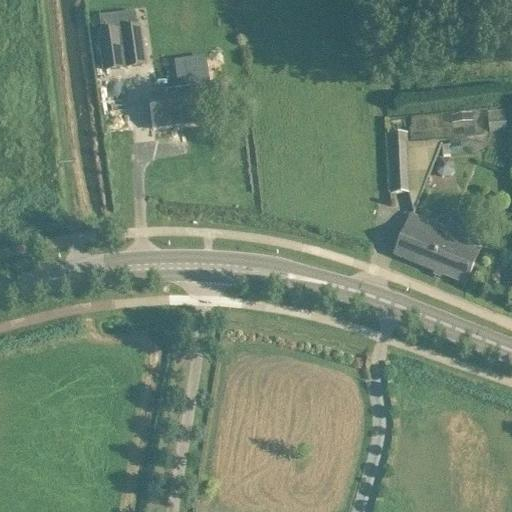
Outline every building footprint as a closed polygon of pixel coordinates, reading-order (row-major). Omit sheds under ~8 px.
[(105,71),(145,66),(140,28),(100,33),(105,71)] [(180,93),(149,97),(153,130),(172,128),(172,125),(201,121),(196,85),(208,83),(205,62),(186,65),(189,82),(179,83),(180,93)] [(452,124),(472,122),(471,114),(451,116),(452,124)] [(417,145),(407,145),(407,134),(392,135),(392,145),(392,155),(392,194),(409,194),(414,216),(437,158),(442,146),(438,144),(436,147),(427,148),(427,144),(417,145)] [(455,173),(454,163),(449,159),(442,160),(437,164),(437,174),(444,178),(450,177),(455,173)] [(466,224),(460,237),(411,217),(402,237),(395,256),(465,284),(473,266),(481,246),(480,245),(485,232),(466,224)]
